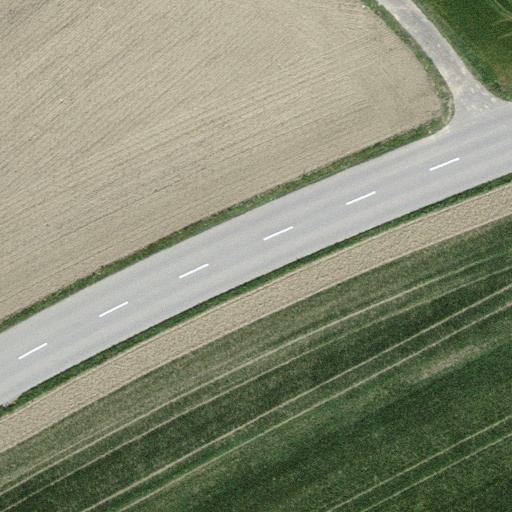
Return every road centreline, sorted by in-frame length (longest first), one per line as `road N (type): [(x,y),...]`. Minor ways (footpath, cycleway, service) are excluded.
road 1 (secondary): [(0,369),(220,260),(511,136)]
road 2 (track): [(495,141),(451,69),(394,0)]
